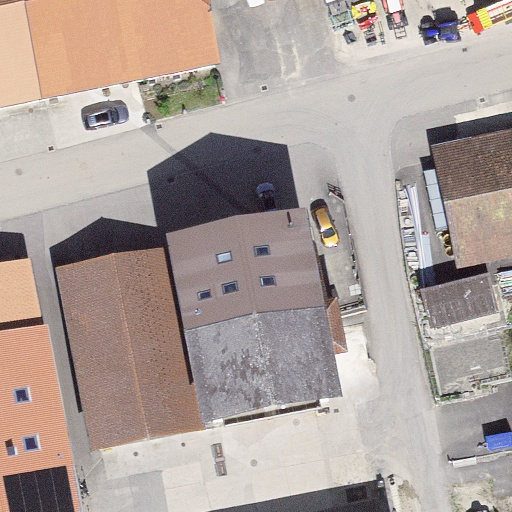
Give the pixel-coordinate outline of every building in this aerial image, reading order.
[(0,0),(0,107),(36,101),(16,0),(0,0)] [(212,65),(196,0),(16,0),(36,101),(212,65)] [(511,155),(444,170),(459,247),(511,236),(511,155)] [(295,233),(136,263),(169,436),(327,406),(311,321),(364,311),(353,250),(300,260),(295,233)] [(98,449),(169,436),(136,263),(65,276),(98,449)] [(0,348),(38,342),(25,274),(0,278),(0,348)] [(422,310),(429,344),(485,334),(478,299),(422,310)] [(0,511),(69,511),(38,342),(0,348),(0,511)]
